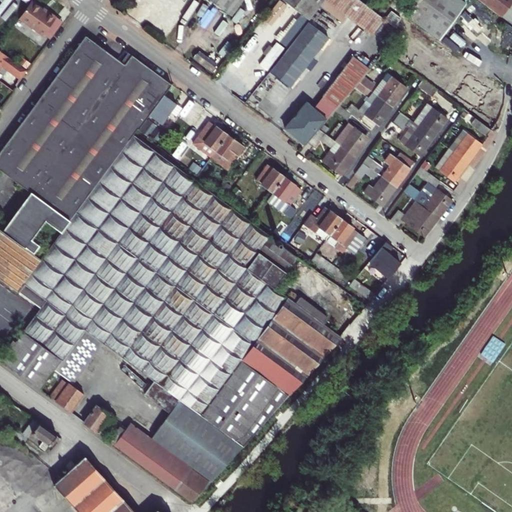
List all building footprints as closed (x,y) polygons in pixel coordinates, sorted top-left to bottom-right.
[(211,0),(231,15),(242,0),(211,0)] [(282,0),(309,21),(320,7),(324,0),(282,0)] [(324,0),(320,7),(340,22),(342,23),(347,17),(372,36),(384,19),(380,16),(365,4),(358,0),(324,0)] [(405,0),(404,2),(414,9),(408,18),(439,40),(466,4),(460,0),(405,0)] [(510,0),(477,0),(498,16),(510,0)] [(46,13),(31,2),(19,19),(42,36),(43,35),(56,19),(47,12),(46,13)] [(340,22),(320,7),(309,21),(307,23),(327,38),(340,22)] [(467,21),(490,40),(495,33),(472,15),(467,21)] [(56,19),(43,35),(50,40),(62,23),(56,19)] [(288,48),(303,29),(295,22),(280,42),(288,48)] [(288,48),(269,73),(289,88),(327,38),(307,23),(303,29),(288,48)] [(164,94),(172,84),(132,55),(124,65),(86,38),(0,152),(0,167),(31,192),(70,221),(133,137),(150,114),(164,94)] [(269,73),(288,48),(280,42),(257,71),(265,78),(269,73)] [(0,48),(0,65),(3,62),(23,76),(28,69),(0,48)] [(212,73),(218,64),(199,50),(193,58),(212,73)] [(336,110),(339,106),(360,82),(369,71),(355,59),(322,98),(336,110)] [(391,77),(378,96),(392,107),(403,92),(400,91),(403,87),(391,77)] [(423,79),(418,86),(432,96),(437,89),(423,79)] [(480,110),(490,86),(483,83),(477,98),(472,95),(468,105),(480,110)] [(364,115),(376,123),(378,120),(381,122),(392,107),(378,96),(372,91),(358,110),(350,105),(346,111),(350,114),(359,121),(364,115)] [(176,103),(164,94),(150,114),(162,123),(176,103)] [(318,131),(328,119),(308,102),(287,127),(307,144),(318,131)] [(441,120),(444,116),(427,104),(413,122),(433,137),(444,122),(441,120)] [(336,110),(335,112),(346,120),(350,114),(346,111),(339,106),(336,110)] [(410,120),(400,112),(392,123),(402,131),(410,120)] [(210,158),(215,151),(227,135),(203,117),(187,140),(210,158)] [(490,129),(475,117),(470,123),(486,134),(490,129)] [(433,137),(413,122),(399,141),(420,155),(433,137)] [(334,142),(340,147),(355,157),(365,142),(363,141),(366,136),(351,126),(347,123),(334,142)] [(462,130),(448,149),(452,152),(468,163),(478,149),(476,147),(478,143),(462,130)] [(319,141),(331,149),(336,152),(326,165),(341,176),(355,157),(340,147),(334,142),(318,131),(307,144),(313,149),(314,147),(319,141)] [(210,158),(229,172),(246,149),(227,135),(215,151),(210,158)] [(179,401),(241,448),(339,336),(323,324),(328,318),(291,291),(286,297),(274,288),(297,258),(284,249),(280,246),(280,242),(278,240),(275,240),(270,236),(269,237),(229,208),(232,203),(219,193),(215,197),(133,137),(70,221),(40,261),(3,232),(0,230),(0,279),(39,309),(23,331),(42,345),(21,375),(40,389),(55,370),(65,377),(94,337),(154,382),(144,395),(169,414),(179,401)] [(336,152),(331,149),(322,161),(326,165),(336,152)] [(439,170),(451,179),(454,175),(458,177),(468,163),(452,152),(439,170)] [(389,165),(381,177),(396,188),(410,169),(389,154),(384,161),(389,165)] [(363,163),(376,173),(381,166),(368,156),(363,163)] [(422,159),(418,165),(426,171),(431,165),(422,159)] [(376,173),(363,163),(355,174),(361,179),(364,173),(371,178),(376,173)] [(402,193),(415,202),(438,219),(452,200),(435,188),(440,181),(426,171),(418,165),(413,172),(429,183),(421,194),(408,185),(402,193)] [(256,182),(272,194),(284,178),(268,166),(256,182)] [(363,192),(382,206),(396,188),(381,177),(372,188),(368,185),(363,192)] [(301,190),(284,178),(272,194),(266,201),(284,214),(290,206),(301,190)] [(31,192),(3,232),(40,261),(70,221),(31,192)] [(438,219),(415,202),(406,214),(402,220),(421,235),(424,231),(427,233),(438,219)] [(302,225),(326,241),(330,236),(341,221),(324,208),(316,218),(310,214),(302,225)] [(398,209),(390,219),(398,225),(402,220),(406,214),(398,209)] [(352,229),(341,221),(330,236),(326,241),(343,253),(346,248),(357,234),(352,229)] [(369,263),(388,279),(400,264),(387,254),(392,248),(386,243),(369,263)] [(348,274),(317,253),(312,260),(343,282),(348,274)] [(352,288),(358,292),(370,300),(376,293),(364,285),(357,280),(352,288)] [(366,305),(370,300),(358,292),(354,297),(366,305)] [(42,345),(23,331),(1,361),(21,375),(42,345)] [(62,380),(50,396),(71,412),(84,394),(70,384),(68,384),(62,380)] [(150,438),(190,468),(209,482),(217,474),(219,474),(241,448),(179,401),(169,414),(150,438)] [(96,406),(84,422),(103,436),(114,420),(96,406)] [(23,433),(44,449),(47,444),(49,445),(56,435),(34,418),(23,433)] [(174,489),(190,468),(150,438),(131,423),(125,431),(115,445),(174,489)] [(115,445),(125,431),(119,427),(109,440),(115,445)] [(160,511),(156,508),(152,511),(134,511),(87,457),(85,455),(54,483),(78,511),(160,511)] [(190,468),(174,489),(192,502),(209,482),(190,468)]
